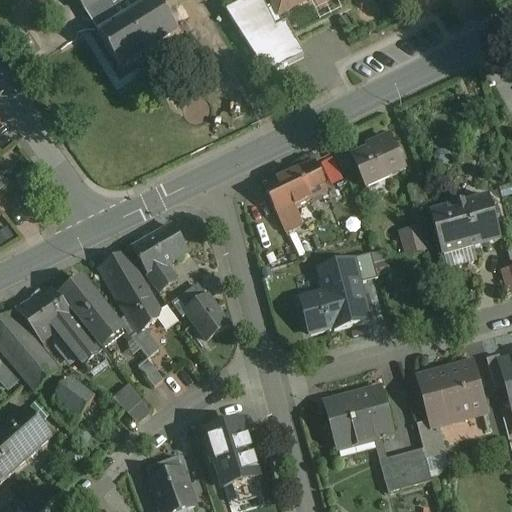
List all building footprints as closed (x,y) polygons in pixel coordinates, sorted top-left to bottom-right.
[(75,0),(121,72),(178,36),(155,0),(75,0)] [(241,0),(225,8),(259,78),(300,58),(283,21),(272,26),(259,0),(241,0)] [(268,0),(278,19),(315,0),(268,0)] [(388,140),(369,148),(368,148),(370,153),(353,161),(366,189),(367,188),(366,186),(386,177),(387,179),(403,172),(388,139),(387,139),(388,140)] [(314,164),(263,188),(277,217),(282,228),(299,220),(294,209),(327,194),(324,187),(325,187),(314,164)] [(488,199),(430,215),(442,259),(500,243),(488,199)] [(172,229),(132,252),(147,278),(148,278),(159,294),(173,285),(175,281),(166,268),(188,255),(172,229)] [(408,232),(397,234),(401,247),(411,245),(408,232)] [(160,313),(126,256),(99,272),(136,336),(136,337),(148,329),(157,322),(159,314),(160,313)] [(352,263),(317,272),(323,296),(300,302),(309,338),(332,331),(333,333),(369,324),(358,286),(377,281),(370,256),(351,261),(352,263)] [(123,334),(82,283),(61,300),(102,351),(123,334)] [(90,343),(52,295),(52,294),(18,314),(19,315),(42,343),(42,344),(54,334),(72,357),(90,343)] [(208,298),(186,315),(207,342),(228,326),(208,298)] [(59,374),(11,317),(0,323),(0,354),(34,395),(42,389),(58,375),(59,374)] [(148,329),(136,337),(136,336),(130,340),(147,362),(156,354),(147,342),(154,337),(148,329)] [(90,343),(72,357),(82,370),(100,356),(90,343)] [(511,358),(499,362),(498,359),(485,363),(494,394),(505,390),(511,413),(511,358)] [(163,383),(147,363),(138,370),(154,390),(163,383)] [(471,366),(418,381),(430,423),(432,431),(439,430),(485,416),(471,366)] [(58,375),(42,389),(53,403),(67,385),(58,375)] [(94,401),(68,382),(67,385),(53,403),(52,404),(79,423),(94,401)] [(112,398),(135,425),(150,413),(127,386),(112,398)] [(379,391),(325,406),(336,447),(371,438),(372,443),(374,443),(392,438),(379,391)] [(25,410),(0,432),(0,486),(52,440),(25,410)] [(430,423),(416,427),(424,459),(425,462),(446,457),(439,430),(432,431),(430,423)] [(241,427),(207,437),(220,482),(255,472),(241,427)] [(371,438),(336,447),(340,462),(377,453),(374,443),(372,443),(371,438)] [(424,459),(381,470),(388,496),(431,485),(425,462),(424,459)] [(177,460),(145,472),(150,485),(159,511),(189,511),(195,510),(181,473),(182,473),(177,460)]
